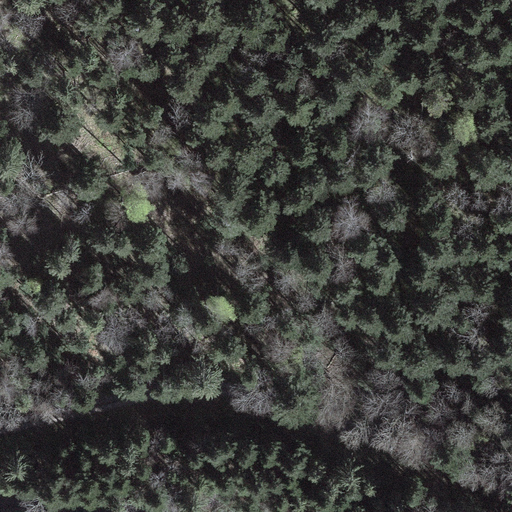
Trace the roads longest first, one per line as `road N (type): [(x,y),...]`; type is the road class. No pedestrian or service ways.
road 1 (track): [(0,420),(168,384),(251,387),(433,465),(511,479)]
road 2 (unclassified): [(144,511),(0,507)]
